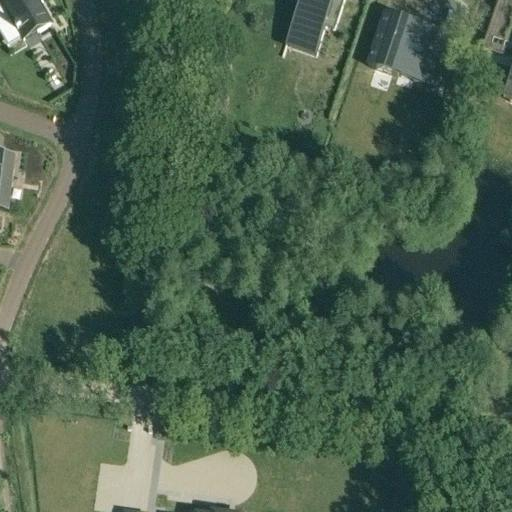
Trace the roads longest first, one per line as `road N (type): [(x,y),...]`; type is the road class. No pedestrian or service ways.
road 1 (residential): [(511,442),(0,376)]
road 2 (residential): [(78,136),(0,357)]
road 3 (residential): [(83,0),(94,28),(78,136)]
